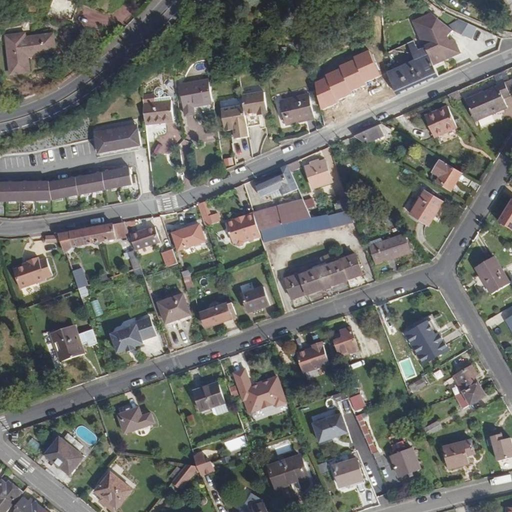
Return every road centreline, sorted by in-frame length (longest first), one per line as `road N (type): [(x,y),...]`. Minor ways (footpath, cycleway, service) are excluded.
road 1 (residential): [(0,228),(168,205),(511,56)]
road 2 (residential): [(0,425),(442,271)]
road 3 (primary): [(0,122),(55,105),(97,77),(178,0)]
road 4 (residential): [(442,271),(511,387)]
road 5 (residential): [(442,271),(511,156)]
